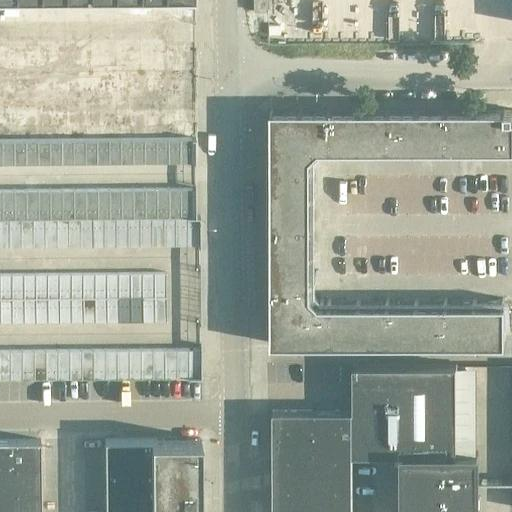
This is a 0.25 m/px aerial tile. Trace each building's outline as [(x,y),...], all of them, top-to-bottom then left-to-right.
[(0,0),(0,21),(194,19),(194,16),(193,0),(0,0)] [(266,0),(253,0),(254,11),(267,10),(266,0)] [(190,42),(0,43),(0,91),(126,91),(126,66),(190,65),(190,42)] [(274,110),(271,110),(271,113),(272,113),(272,125),(272,138),(271,138),(272,344),(506,343),(506,299),(322,300),(316,294),(316,160),(321,154),(511,153),(511,109),(299,110),(286,110),(274,110)] [(194,112),(0,113),(0,137),(195,136),(194,116),(194,112)] [(191,137),(179,138),(179,162),(191,161),(191,137)] [(72,138),(60,139),(60,163),(72,162),(72,138)] [(84,138),(72,138),(72,162),(84,162),(84,138)] [(96,138),(84,138),(84,162),(96,162),(96,138)] [(108,138),(96,138),(96,162),(108,162),(108,138)] [(120,138),(108,138),(108,162),(120,162),(120,138)] [(131,138),(120,138),(120,162),(132,162),(131,138)] [(143,138),(131,138),(132,162),(143,162),(143,138)] [(155,138),(143,138),(143,162),(155,162),(155,138)] [(167,138),(155,138),(155,162),(167,162),(167,138)] [(179,138),(167,138),(167,162),(179,162),(179,138)] [(13,139),(1,139),(1,163),(13,163),(13,139)] [(25,139),(13,139),(13,163),(25,163),(25,139)] [(36,139),(25,139),(25,163),(37,163),(36,139)] [(48,139),(36,139),(37,163),(49,163),(48,139)] [(60,139),(48,139),(49,163),(60,163),(60,139)] [(144,187),(132,188),(132,215),(144,215),(144,187)] [(156,187),(144,187),(144,215),(156,215),(156,187)] [(167,187),(156,187),(156,215),(168,215),(167,187)] [(179,187),(167,187),(168,215),(180,215),(179,187)] [(191,187),(179,187),(180,215),(191,215),(191,187)] [(25,188),(13,189),(14,216),(26,216),(25,188)] [(37,188),(25,188),(26,216),(37,216),(37,188)] [(49,188),(37,188),(37,216),(49,216),(49,188)] [(61,188),(49,188),(49,216),(61,216),(61,188)] [(73,188),(61,188),(61,216),(73,216),(73,188)] [(85,188),(73,188),(73,216),(85,216),(85,188)] [(96,188),(85,188),(85,216),(97,216),(96,188)] [(108,188),(96,188),(97,216),(108,216),(108,188)] [(120,188),(108,188),(108,216),(120,216),(120,188)] [(132,188),(120,188),(120,216),(132,215),(132,188)] [(13,189),(2,189),(2,217),(14,216),(13,189)] [(115,216),(103,217),(103,245),(115,244),(115,216)] [(127,216),(115,216),(115,244),(127,244),(127,216)] [(139,216),(127,216),(127,244),(139,244),(139,216)] [(151,216),(139,216),(139,244),(151,244),(151,216)] [(163,216),(151,216),(151,244),(163,244),(163,216)] [(174,216),(163,216),(163,244),(175,244),(174,216)] [(186,216),(174,216),(175,244),(187,244),(186,216)] [(195,216),(186,216),(187,244),(197,243),(198,244),(198,216),(195,216)] [(8,218),(0,217),(0,245),(8,246),(8,218)] [(20,217),(8,218),(8,246),(20,245),(20,217)] [(32,217),(20,217),(20,245),(32,245),(32,217)] [(44,217),(32,217),(32,245),(44,245),(44,217)] [(56,217),(44,217),(44,245),(56,245),(56,217)] [(68,217),(56,217),(56,245),(68,245),(68,217)] [(80,217),(68,217),(68,245),(80,245),(80,217)] [(91,217),(80,217),(80,245),(92,245),(91,217)] [(103,217),(91,217),(92,245),(103,245),(103,217)] [(82,272),(70,273),(71,297),(83,297),(82,272)] [(94,272),(82,272),(83,297),(94,297),(94,272)] [(106,272),(94,272),(94,297),(106,297),(106,272)] [(118,272),(106,272),(106,297),(118,296),(118,272)] [(130,272),(118,272),(118,296),(130,296),(130,272)] [(142,272),(130,272),(130,296),(142,296),(142,272)] [(154,272),(142,272),(142,296),(154,296),(154,272)] [(165,272),(154,272),(154,296),(166,296),(165,272)] [(11,273),(0,273),(0,297),(11,297),(11,273)] [(23,273),(11,273),(11,297),(23,297),(23,273)] [(35,273),(23,273),(23,297),(35,297),(35,273)] [(47,273),(35,273),(35,297),(47,297),(47,273)] [(59,273),(47,273),(47,297),(59,297),(59,273)] [(70,273),(59,273),(59,297),(71,297),(70,273)] [(118,296),(106,297),(107,321),(118,321),(118,296)] [(130,296),(118,296),(118,321),(130,321),(130,296)] [(142,296),(130,296),(130,321),(142,321),(142,296)] [(154,296),(142,296),(142,321),(154,320),(154,296)] [(166,296),(154,296),(154,320),(166,320),(166,296)] [(11,297),(0,297),(0,321),(12,322),(11,297)] [(23,297),(11,297),(12,322),(23,322),(23,297)] [(35,297),(23,297),(23,322),(35,321),(35,297)] [(47,297),(35,297),(35,321),(47,321),(47,297)] [(59,297),(47,297),(47,321),(59,321),(59,297)] [(71,297),(59,297),(59,321),(71,321),(71,297)] [(83,297),(71,297),(71,321),(83,321),(83,297)] [(94,297),(83,297),(83,321),(95,321),(94,297)] [(106,297),(94,297),(95,321),(107,321),(106,297)] [(93,376),(92,348),(80,349),(81,377),(93,376)] [(104,376),(104,348),(92,348),(93,376),(104,376)] [(116,376),(116,348),(104,348),(104,376),(116,376)] [(128,376),(128,348),(116,348),(116,376),(128,376)] [(140,376),(140,348),(128,348),(128,376),(140,376)] [(152,376),(152,348),(140,348),(140,376),(152,376)] [(164,376),(164,348),(152,348),(152,376),(164,376)] [(176,376),(175,348),(164,348),(164,376),(176,376)] [(188,376),(187,348),(175,348),(176,376),(188,376)] [(199,376),(199,348),(198,348),(187,348),(188,376),(199,376)] [(0,377),(9,377),(9,349),(0,349),(0,377)] [(21,377),(21,349),(9,349),(9,377),(21,377)] [(33,377),(33,349),(21,349),(21,377),(33,377)] [(45,377),(45,349),(33,349),(33,377),(45,377)] [(57,377),(57,349),(45,349),(45,377),(57,377)] [(69,377),(69,349),(57,349),(57,377),(69,377)] [(81,377),(80,349),(69,349),(69,377),(81,377)] [(352,365),(352,410),(353,410),(354,453),(404,453),(457,453),(456,364),(352,365)] [(353,410),(352,410),(273,410),(273,511),(353,511),(354,453),(353,410)] [(202,511),(201,439),(105,439),(105,511),(202,511)] [(41,440),(0,440),(0,463),(42,463),(41,440)] [(457,453),(404,453),(403,511),(477,511),(477,453),(457,453)] [(42,463),(0,463),(0,488),(42,488),(42,463)] [(42,511),(42,488),(0,488),(0,511),(42,511)]
